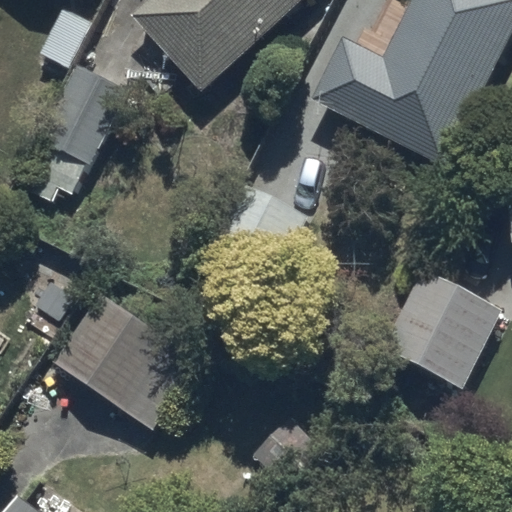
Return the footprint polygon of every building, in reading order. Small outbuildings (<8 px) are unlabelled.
[(156,0),(142,13),(211,90),(311,0),(156,0)] [(454,166),(511,48),(511,0),(419,0),(414,12),(391,0),(386,0),(365,43),(351,36),(319,99),(454,166)] [(94,181),(137,89),(82,63),(23,188),(59,205),(66,191),(76,196),(85,176),(94,181)] [(217,256),(277,289),(313,214),(252,184),(217,256)] [(467,391),(507,306),(432,270),(392,355),(467,391)] [(210,355),(109,290),(61,366),(161,431),(210,355)] [(53,511),(26,491),(10,511),(53,511)]
